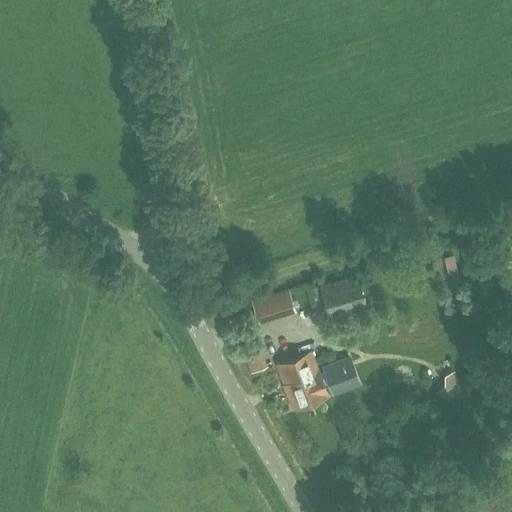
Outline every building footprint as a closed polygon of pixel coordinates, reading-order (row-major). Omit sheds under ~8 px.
[(458,271),(451,273),(453,280),(460,278),(458,271)] [(330,318),(368,307),(358,272),(320,283),(330,318)] [(275,317),(296,309),(288,288),(267,295),(275,317)] [(253,367),(271,359),(261,333),(242,340),(253,367)] [(293,408),(329,394),(312,350),(277,364),(285,384),(283,384),(293,408)]
